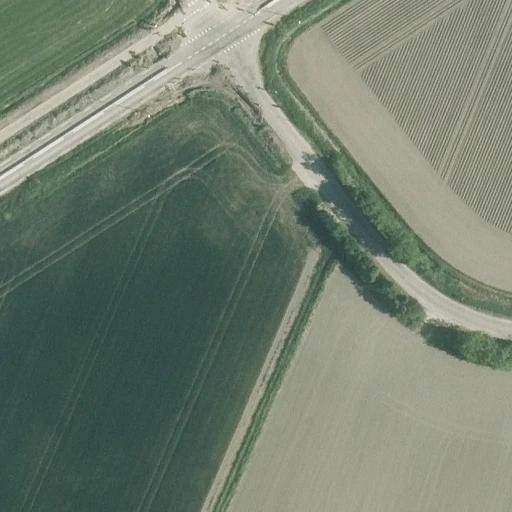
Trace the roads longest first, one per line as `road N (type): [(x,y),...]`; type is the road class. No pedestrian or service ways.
road 1 (unclassified): [(216,38),(408,283),(472,323),(511,330)]
road 2 (secondary): [(0,179),(216,38)]
